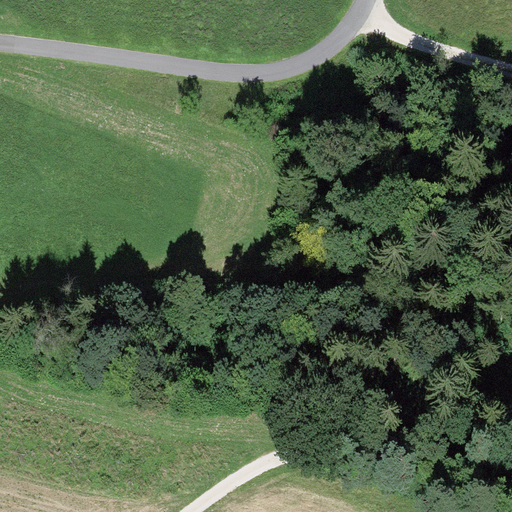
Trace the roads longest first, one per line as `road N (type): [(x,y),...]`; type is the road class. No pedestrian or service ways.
road 1 (unclassified): [(0,45),(248,73),(327,41),(358,14),(360,0)]
road 2 (track): [(511,496),(413,462),(313,448),(277,457),(192,511)]
road 3 (track): [(511,74),(449,58),(358,14)]
